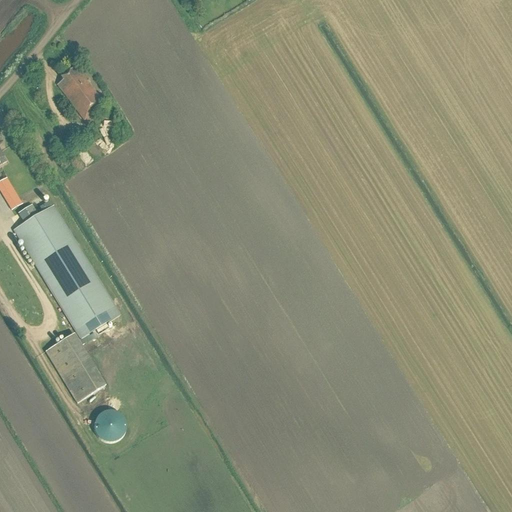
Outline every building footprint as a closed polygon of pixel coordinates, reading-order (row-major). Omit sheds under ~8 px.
[(84,122),(105,106),(76,67),(61,79),(63,81),(56,86),(84,122)] [(6,180),(0,183),(0,192),(2,196),(12,189),(6,180)] [(17,214),(23,224),(38,215),(33,205),(17,214)] [(104,326),(120,316),(53,208),(13,232),(79,341),(95,331),(104,326)] [(79,341),(75,343),(79,350),(108,332),(104,326),(95,331),(79,341)] [(76,405),(103,389),(79,350),(75,343),(71,337),(44,353),(76,405)] [(96,437),(98,439),(101,442),(103,443),(106,444),(109,445),(114,444),(118,443),(121,441),(123,439),(124,437),(125,434),(126,430),(126,427),(126,425),(125,421),(122,418),(119,415),(117,414),(114,413),(111,413),(107,413),(104,414),(102,415),(100,416),(96,421),(94,425),(94,427),(94,430),(95,434),(96,437)]
